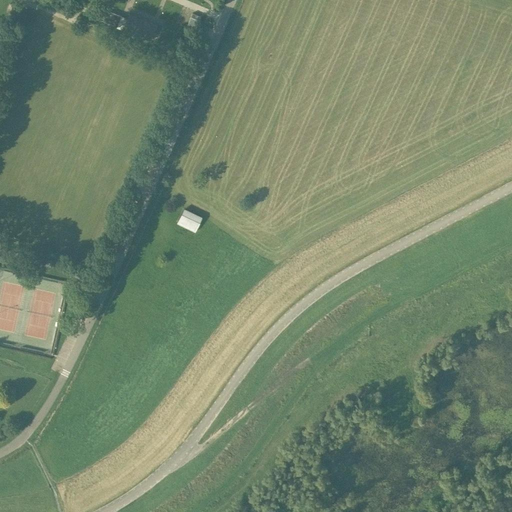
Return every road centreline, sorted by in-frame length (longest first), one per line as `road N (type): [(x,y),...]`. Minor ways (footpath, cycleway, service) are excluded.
road 1 (unclassified): [(511,187),(302,303),(158,478),(104,511)]
road 2 (unclassified): [(0,453),(39,419),(65,373),(229,0)]
